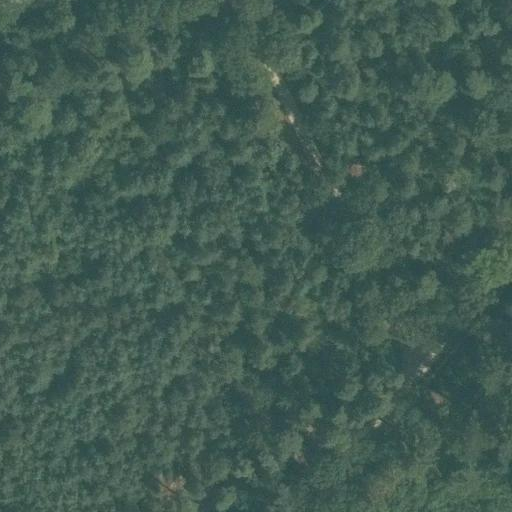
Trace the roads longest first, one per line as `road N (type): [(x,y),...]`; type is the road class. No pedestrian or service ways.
road 1 (track): [(414,366),(235,0)]
road 2 (track): [(298,511),(414,366)]
road 3 (track): [(414,366),(511,243)]
